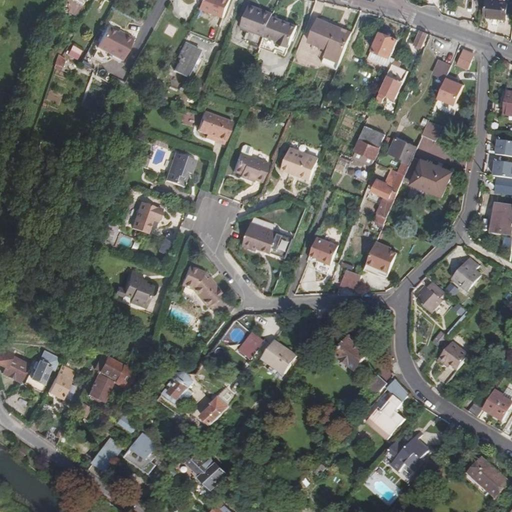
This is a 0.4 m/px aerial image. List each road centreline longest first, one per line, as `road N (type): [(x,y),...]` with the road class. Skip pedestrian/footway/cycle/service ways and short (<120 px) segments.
road 1 (residential): [(511,446),(423,390),(404,365),(399,297)]
road 2 (residential): [(489,45),(476,167),(457,236)]
road 3 (residential): [(0,415),(134,511)]
road 4 (residential): [(399,297),(257,304)]
